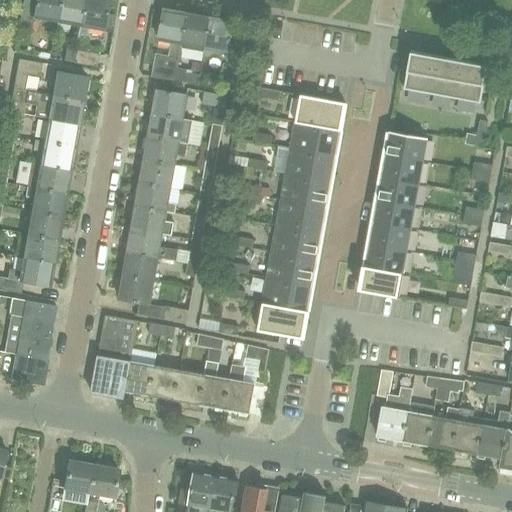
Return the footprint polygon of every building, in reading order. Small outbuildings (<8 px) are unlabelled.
[(56,21),(60,0),(35,0),(35,3),(23,1),(18,31),(35,34),(37,23),(32,22),(33,17),(56,21)] [(80,26),(84,0),(60,0),(56,21),(80,26)] [(86,39),(88,27),(103,30),(108,0),(106,0),(84,0),(80,26),(78,37),(86,39)] [(175,81),(177,69),(182,44),(187,15),(163,10),(158,40),(172,42),(169,56),(156,53),(151,77),(175,81)] [(205,48),(210,19),(187,15),(182,44),(205,48)] [(246,35),(233,32),(235,23),(210,19),(205,48),(203,57),(228,62),(227,70),(239,72),(246,35)] [(73,64),(75,51),(66,49),(64,62),(73,64)] [(75,51),(73,64),(96,68),(98,55),(75,51)] [(487,66),(411,52),(404,89),(481,103),(487,66)] [(13,88),(23,90),(26,73),(39,76),(41,63),(18,59),(13,88)] [(177,69),(175,81),(198,86),(200,76),(182,73),(183,70),(177,69)] [(53,96),(82,101),(87,78),(57,73),(53,96)] [(53,96),(23,90),(13,88),(13,89),(11,102),(37,106),(35,116),(78,124),(82,101),(53,96)] [(280,92),(261,89),(260,97),(279,101),(280,92)] [(153,114),(183,119),(187,96),(158,90),(153,114)] [(226,104),(228,96),(214,94),(204,92),(203,101),(202,105),(212,106),(226,109),(226,104)] [(345,104),(300,95),(296,122),(341,130),(345,104)] [(5,135),(15,137),(19,114),(9,112),(5,135)] [(192,121),(183,119),(153,114),(149,137),(179,143),(187,144),(192,121)] [(74,148),(78,124),(35,116),(35,117),(49,120),(44,143),(74,148)] [(464,145),(483,148),(488,122),(479,120),(476,136),(467,134),(464,145)] [(296,122),(291,148),(336,156),(341,130),(296,122)] [(206,147),(218,149),(222,126),(211,124),(206,147)] [(427,139),(389,132),(385,154),(423,161),(427,139)] [(272,136),(254,133),(252,141),(271,145),(272,136)] [(11,160),(15,137),(5,135),(0,158),(11,160)] [(175,165),(179,143),(149,137),(145,160),(175,165)] [(43,151),(40,165),(70,171),(74,148),(44,143),(35,141),(34,149),(43,151)] [(214,172),(218,149),(206,147),(202,170),(214,172)] [(336,156),(291,148),(286,174),(331,182),(336,156)] [(385,154),(381,177),(418,184),(423,161),(385,154)] [(0,182),(7,184),(11,160),(0,158),(0,160),(0,182)] [(268,162),(249,159),(247,168),(266,171),(268,162)] [(170,189),(175,165),(145,160),(141,183),(170,189)] [(474,162),(472,171),(491,174),(492,166),(474,162)] [(70,171),(40,165),(31,164),(27,187),(66,194),(70,171)] [(210,196),(214,172),(202,170),(198,193),(210,196)] [(491,174),(472,171),(471,179),(489,183),(491,174)] [(331,182),(286,174),(281,200),(326,208),(331,182)] [(418,184),(381,177),(377,200),(414,207),(418,184)] [(168,203),(170,189),(141,183),(136,207),(166,212),(175,213),(177,204),(168,203)] [(263,188),(244,185),(243,193),(262,197),(263,188)] [(61,217),(66,194),(27,187),(26,195),(35,197),(32,212),(61,217)] [(206,219),(210,196),(198,193),(194,217),(206,219)] [(262,197),(243,193),(241,202),(260,205),(262,197)] [(511,200),(511,195),(499,193),(497,202),(511,204),(511,200)] [(326,208),(281,200),(277,226),(322,234),(326,208)] [(414,207),(377,200),(373,222),(410,229),(414,207)] [(164,221),(166,212),(136,207),(132,230),(162,235),(171,237),(173,223),(164,221)] [(484,210),(466,207),(464,216),(483,219),(484,210)] [(57,241),(61,217),(32,212),(28,235),(57,241)] [(483,219),(464,216),(463,224),(481,228),(483,219)] [(201,242),(206,219),(194,217),(190,240),(201,242)] [(410,229),(373,222),(369,245),(406,252),(410,229)] [(322,234),(277,226),(272,252),(317,261),(322,234)] [(160,247),(162,235),(132,230),(128,253),(158,258),(177,261),(179,251),(160,247)] [(53,263),(57,241),(28,235),(23,258),(53,263)] [(254,240),(235,237),(234,245),(252,249),(254,240)] [(197,265),(201,242),(190,240),(185,263),(197,265)] [(506,250),(507,246),(490,243),(488,252),(502,254),(503,250),(506,250)] [(406,252),(369,245),(364,268),(402,275),(406,252)] [(511,247),(507,246),(506,250),(503,250),(502,254),(511,255),(511,247)] [(272,252),(267,279),(312,287),(317,261),(272,252)] [(476,255),(458,252),(456,261),(475,264),(476,255)] [(153,281),(158,258),(128,253),(124,276),(153,281)] [(49,287),(53,263),(23,258),(21,271),(8,269),(7,279),(49,287)] [(475,264),(456,261),(454,269),(473,273),(475,264)] [(195,278),(197,265),(185,263),(183,276),(195,278)] [(249,266),(231,263),(229,271),(248,275),(249,266)] [(402,275),(364,268),(360,290),(398,297),(402,275)] [(139,303),(137,315),(187,324),(189,311),(149,304),(153,281),(124,276),(119,299),(139,303)] [(312,287),(267,279),(262,305),(307,313),(312,287)] [(245,292),(226,288),(225,297),(243,300),(245,292)] [(497,300),(498,296),(480,293),(479,301),(493,304),(494,299),(497,300)] [(493,304),(496,304),(510,306),(511,298),(498,296),(497,300),(494,299),(493,304)] [(468,301),(449,297),(448,306),(466,309),(468,301)] [(12,298),(9,314),(11,315),(22,317),(15,355),(11,378),(42,384),(56,306),(12,298)] [(307,313),(262,305),(258,331),(303,339),(307,313)] [(125,390),(130,361),(138,321),(105,315),(91,392),(124,398),(125,390)] [(151,323),(149,333),(161,335),(163,325),(151,323)] [(487,334),(488,325),(476,323),(475,332),(487,334)] [(239,327),(220,324),(218,332),(237,336),(239,327)] [(163,325),(161,335),(174,337),(176,327),(163,325)] [(497,325),(496,331),(505,333),(506,327),(497,325)] [(199,333),(197,345),(209,347),(211,336),(199,333)] [(211,336),(209,347),(222,349),(224,339),(211,336)] [(488,349),(489,345),(472,342),(470,351),(484,353),(485,349),(488,349)] [(265,372),(266,362),(268,349),(248,345),(245,358),(255,360),(254,370),(265,372)] [(484,353),(487,354),(501,356),(503,348),(489,345),(488,349),(485,349),(484,353)] [(150,395),(155,365),(130,361),(125,390),(150,395)] [(229,379),(216,377),(218,365),(206,363),(204,374),(199,403),(224,408),(229,379)] [(174,399),(180,370),(155,365),(150,395),(174,399)] [(254,383),(241,381),(243,369),(231,367),(229,379),(224,408),(249,412),(254,383)] [(199,403),(204,374),(180,370),(174,399),(199,403)] [(377,396),(389,398),(393,372),(381,370),(377,396)] [(427,376),(425,387),(438,389),(440,378),(427,376)] [(440,378),(438,389),(435,401),(449,403),(450,391),(458,392),(459,381),(440,378)] [(478,381),(476,392),(488,394),(490,384),(478,381)] [(490,384),(488,394),(501,396),(502,386),(490,384)] [(408,412),(410,403),(411,394),(402,392),(400,400),(389,398),(387,408),(383,407),(377,436),(403,440),(408,412)] [(434,407),(425,406),(410,403),(408,412),(403,440),(428,445),(433,416),(434,407)] [(477,454),(484,419),(473,417),(473,412),(460,409),(460,412),(452,449),(477,454)] [(452,449),(460,412),(448,410),(447,419),(433,416),(428,445),(452,449)] [(502,458),(510,415),(510,413),(500,411),(498,422),(484,419),(477,454),(502,458)] [(511,415),(510,415),(502,458),(500,467),(511,468),(511,415)] [(88,493),(93,464),(68,460),(63,488),(88,493)] [(113,497),(118,469),(93,464),(88,493),(84,511),(92,511),(95,494),(113,497)] [(209,511),(216,476),(194,472),(191,491),(183,490),(178,511),(209,511)] [(229,511),(231,511),(238,480),(216,476),(209,511),(221,511),(229,511)] [(275,511),(280,487),(266,485),(266,489),(247,486),(242,511),(275,511)] [(321,511),(324,502),(325,502),(326,496),(304,492),(303,498),(304,498),(304,499),(301,511),(321,511)] [(301,511),(304,499),(304,498),(303,498),(283,494),(279,511),(301,511)] [(385,511),(387,505),(366,501),(363,511),(385,511)] [(321,511),(343,511),(345,506),(325,502),(324,502),(321,511)]
